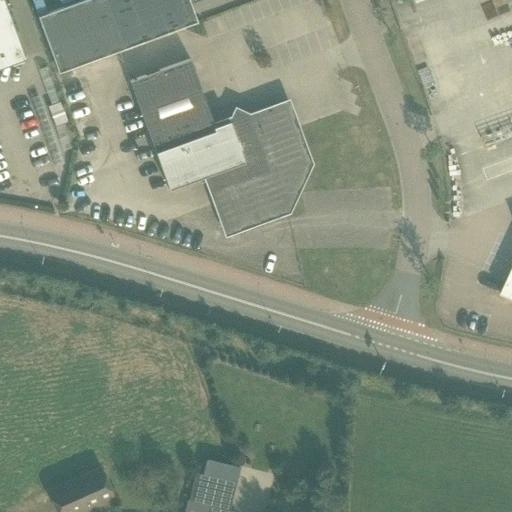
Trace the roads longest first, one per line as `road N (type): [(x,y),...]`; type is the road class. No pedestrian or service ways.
road 1 (secondary): [(387,346),(0,236)]
road 2 (unclassified): [(393,323),(410,264),(411,186),(346,0)]
road 3 (secondary): [(511,378),(387,346)]
